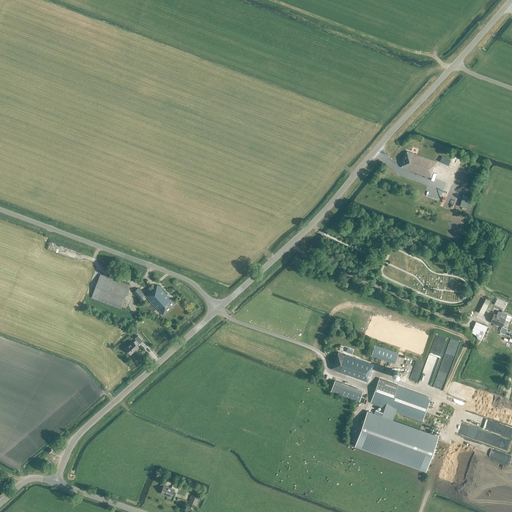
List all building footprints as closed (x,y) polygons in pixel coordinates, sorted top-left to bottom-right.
[(433,167),(434,168),(436,162),(407,151),(401,167),(430,178),(433,172),(431,172),(433,167)] [(441,155),(439,159),(447,164),(449,160),(441,155)] [(463,195),(459,206),(467,208),(470,197),(463,195)] [(49,242),(47,247),(65,254),(67,249),(49,242)] [(121,309),(129,285),(100,274),(91,298),(121,309)] [(162,315),(175,304),(158,285),(154,288),(153,288),(145,295),(162,315)] [(140,299),(144,295),(138,288),(133,292),(140,299)] [(483,316),(490,302),(485,300),(479,313),(483,316)] [(498,312),(496,315),(493,314),(490,322),(501,327),(507,315),(498,312)] [(477,330),(475,333),(483,336),(487,327),(476,323),(473,328),(477,330)] [(139,344),(142,341),(138,336),(135,338),(136,340),(134,342),(133,342),(125,349),(130,354),(138,347),(137,345),(139,343),(139,344)] [(443,389),(458,346),(449,343),(434,386),(443,389)] [(369,383),(375,366),(345,355),(344,356),(342,355),(343,354),(338,352),(332,369),(369,383)] [(388,364),(391,369),(396,367),(393,361),(388,364)] [(415,361),(413,369),(419,371),(422,363),(415,361)] [(335,380),(331,391),(361,402),(365,391),(335,380)] [(430,400),(428,399),(428,398),(378,380),(370,403),(384,408),(381,416),(367,411),(355,447),(426,471),(438,436),(392,421),(395,412),(422,421),(430,400)] [(507,436),(510,426),(465,412),(462,422),(458,435),(506,449),(507,444),(508,439),(486,433),(474,429),(475,427),(507,436)] [(172,497),(175,487),(172,486),(171,488),(163,486),(161,493),(172,497)] [(195,507),(198,497),(192,495),(188,504),(195,507)]
